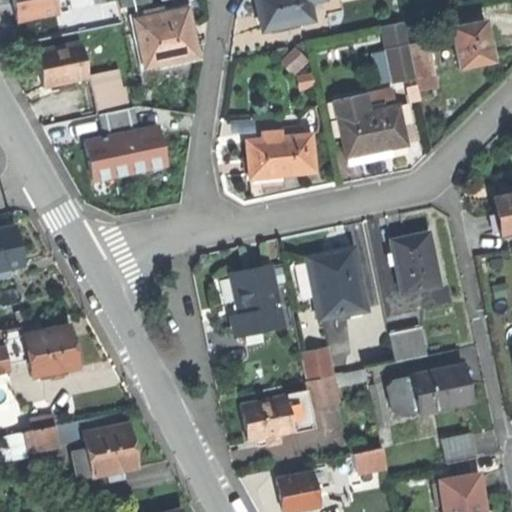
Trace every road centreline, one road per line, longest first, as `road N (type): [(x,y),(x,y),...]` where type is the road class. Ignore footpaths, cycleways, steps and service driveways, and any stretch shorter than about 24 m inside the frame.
road 1 (residential): [(194,235),(404,193),(511,96)]
road 2 (residential): [(95,268),(226,511)]
road 3 (residential): [(194,235),(221,0)]
